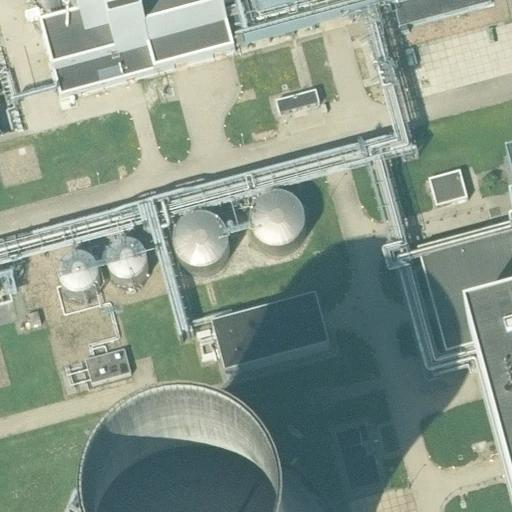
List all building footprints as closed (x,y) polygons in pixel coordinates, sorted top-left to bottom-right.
[(219,0),(77,0),(83,20),(43,30),(61,100),(234,54),(219,0)] [(256,0),(264,27),(364,0),(390,0),(401,35),(409,33),(408,28),(492,5),(490,0),(256,0)] [(278,87),(281,100),(316,94),(313,80),(278,87)] [(0,117),(9,116),(5,94),(0,95),(0,92),(0,117)] [(316,95),(277,105),(280,118),(320,107),(316,95)] [(511,134),(501,138),(506,159),(511,158),(511,134)] [(511,160),(508,162),(511,178),(511,230),(418,255),(447,360),(475,352),(511,490),(511,160)] [(436,211),(468,202),(460,175),(429,183),(436,211)] [(298,255),(310,234),(303,211),(262,187),(195,205),(171,247),(178,270),(198,282),(221,275),(233,255),(229,240),(250,234),(254,249),(275,261),(298,255)] [(108,267),(109,276),(113,283),(119,288),(126,290),(134,290),(141,286),(147,280),(149,273),(149,265),(145,258),(139,252),(132,249),(124,250),(116,253),(111,260),(108,267)] [(0,305),(12,302),(0,258),(0,305)] [(101,286),(100,278),(97,271),(91,265),(83,262),(75,263),(68,266),(63,273),(60,280),(61,288),(64,295),(70,301),(78,303),(86,303),(93,299),(98,293),(101,286)] [(316,301),(213,329),(215,336),(226,378),(330,350),(316,301)] [(199,440),(180,442),(159,447),(139,454),(121,465),(112,471),(101,480),(87,496),(75,511),(336,511),(328,500),(315,485),(306,476),(295,468),(279,458),(265,451),(247,445),(231,441),(218,440),(199,440)]
